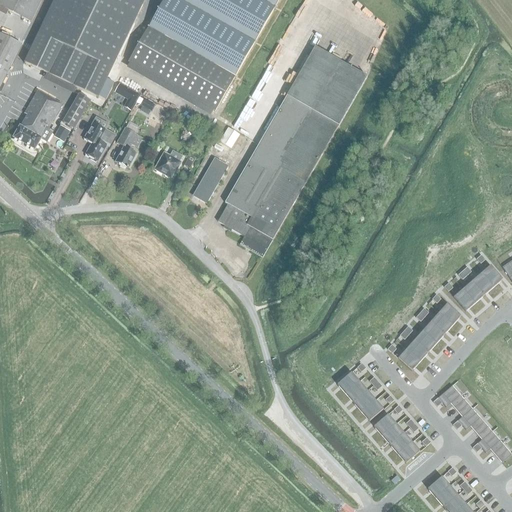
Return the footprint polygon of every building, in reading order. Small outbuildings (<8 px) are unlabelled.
[(0,0),(0,8),(31,23),(42,0),(0,0)] [(55,0),(34,46),(25,65),(98,98),(106,101),(114,84),(107,81),(137,17),(100,0),(55,0)] [(164,0),(128,64),(214,113),(279,0),(164,0)] [(0,34),(0,87),(21,45),(0,34)] [(307,45),(222,228),(268,249),(273,244),(272,222),(268,222),(270,219),(264,214),(258,214),(258,208),(263,210),(266,205),(266,199),(271,199),(271,195),(276,190),(276,180),(280,171),(280,159),(283,153),(287,149),(293,149),(293,143),(299,137),(303,130),(309,130),(311,125),(316,125),(319,118),(346,118),(368,72),(307,45)] [(119,84),(114,94),(127,101),(123,107),(130,111),(139,95),(119,84)] [(19,127),(13,139),(34,151),(41,140),(46,143),(52,134),(47,131),(61,106),(37,92),(24,115),(27,116),(20,127),(19,127)] [(78,95),(62,123),(74,130),(91,102),(78,95)] [(154,107),(144,101),(140,107),(142,108),(140,111),(148,116),(150,112),(151,113),(154,107)] [(132,115),(126,126),(153,141),(159,130),(132,115)] [(91,146),(85,156),(97,163),(106,148),(108,149),(115,137),(92,124),(82,141),(91,146)] [(233,148),(241,134),(229,127),(220,141),(233,148)] [(61,128),(55,139),(63,144),(70,133),(61,128)] [(122,151),(115,164),(127,171),(142,144),(125,134),(117,149),(122,151)] [(164,155),(155,170),(171,179),(179,164),(178,164),(182,158),(172,153),(169,159),(164,155)] [(189,156),(183,167),(189,170),(195,159),(189,156)] [(209,204),(229,165),(215,157),(194,196),(209,204)] [(481,256),(476,260),(480,265),(485,261),(481,256)] [(511,262),(502,269),(511,283),(511,262)] [(490,267),(481,275),(493,289),(502,281),(490,267)] [(467,268),(462,272),(466,277),(471,273),(467,268)] [(462,272),(458,276),(462,281),(466,277),(462,272)] [(481,275),(472,283),(484,297),(493,289),(481,275)] [(472,283),(462,291),(474,305),(484,297),(472,283)] [(448,284),(444,288),(448,293),(453,289),(449,284),(448,284)] [(462,291),(453,299),(465,313),(474,305),(462,291)] [(436,296),(432,301),(436,305),(441,300),(436,296)] [(447,305),(438,314),(452,327),(460,318),(447,305)] [(424,310),(420,314),(424,318),(428,314),(424,310)] [(420,314),(416,319),(420,323),(424,318),(420,314)] [(438,314),(430,324),(444,336),(452,327),(438,314)] [(430,324),(422,333),(436,345),(444,336),(430,324)] [(408,328),(404,332),(408,336),(412,332),(408,328)] [(404,332),(400,337),(404,341),(408,336),(404,332)] [(422,333),(414,342),(428,354),(436,345),(422,333)] [(414,342),(406,351),(420,363),(428,354),(414,342)] [(391,346),(387,351),(392,355),(396,350),(391,346)] [(406,351),(398,360),(412,372),(420,363),(406,351)] [(362,365),(357,369),(361,373),(366,369),(362,364),(362,365)] [(351,374),(337,386),(345,395),(359,383),(351,374)] [(374,379),(369,382),(373,387),(378,383),(374,378),(374,379)] [(359,383),(345,395),(353,404),(367,392),(359,383)] [(378,383),(373,387),(377,392),(382,388),(382,387),(378,383)] [(446,392),(438,399),(442,404),(446,409),(450,405),(462,418),(471,410),(452,387),(446,392)] [(367,392),(353,404),(361,414),(375,402),(367,392)] [(390,397),(385,401),(389,405),(394,402),(394,401),(390,397)] [(438,399),(433,403),(437,408),(442,404),(438,399)] [(375,402),(361,414),(369,423),(383,411),(375,402)] [(398,407),(393,411),(398,415),(402,411),(398,407)] [(462,418),(457,422),(461,427),(466,431),(470,428),(482,441),(491,433),(471,410),(462,418)] [(388,416),(374,428),(382,437),(396,425),(388,416)] [(410,421),(406,425),(410,429),(414,425),(410,421)] [(453,426),(457,431),(461,427),(457,422),(453,426)] [(396,425),(382,437),(390,447),(404,434),(396,425)] [(414,425),(410,429),(413,434),(418,430),(414,425)] [(482,441),(477,445),(481,450),(485,454),(490,450),(502,464),(511,456),(491,433),(482,441)] [(404,434),(390,447),(398,456),(412,444),(404,434)] [(426,439),(422,443),(426,448),(430,444),(426,439)] [(412,444),(398,456),(406,465),(420,453),(412,444)] [(472,449),(476,454),(477,453),(481,450),(477,445),(476,445),(472,449)] [(452,469),(447,473),(451,477),(456,474),(456,473),(452,469)] [(441,478),(427,490),(435,499),(449,487),(441,478)] [(464,483),(460,487),(463,491),(468,487),(464,483)] [(449,487),(435,499),(443,509),(457,497),(449,487)] [(468,487),(463,491),(467,496),(472,492),(468,487)] [(457,497),(443,509),(446,511),(458,511),(465,506),(457,497)] [(480,501),(475,505),(480,510),(484,506),(480,501)]
